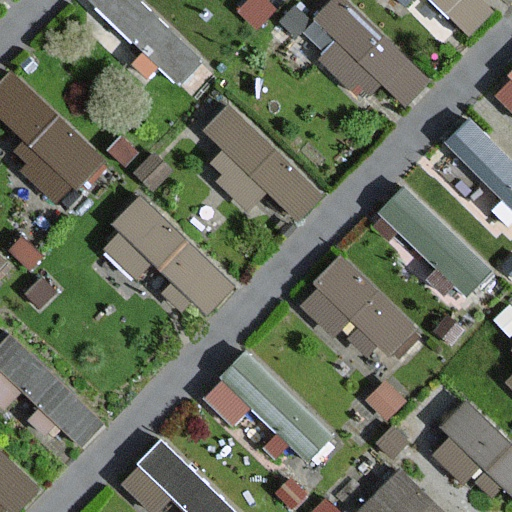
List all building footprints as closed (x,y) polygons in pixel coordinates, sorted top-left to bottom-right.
[(158,0),(99,0),(181,77),(209,47),(158,0)] [(360,0),(324,0),(299,26),(391,113),(433,70),(360,0)] [(440,0),(469,26),(493,0),(440,0)] [(0,126),(72,193),(112,150),(12,57),(0,70),(0,126)] [(511,60),(490,80),(511,104),(511,60)] [(229,91),(204,118),(227,140),(205,164),(247,202),(266,182),(299,212),(328,181),(229,91)] [(511,151),(471,108),(447,131),(511,197),(511,151)] [(412,172),(381,202),(464,288),(495,258),(412,172)] [(185,317),(232,269),(147,188),(100,236),(185,317)] [(0,261),(10,253),(0,242),(0,261)] [(342,245),(299,289),(385,372),(428,327),(342,245)] [(13,325),(0,339),(0,394),(13,406),(28,391),(82,441),(109,412),(13,325)] [(294,466),(343,420),(306,380),(292,393),(249,347),(214,379),(294,466)] [(511,485),(511,434),(471,395),(429,440),(467,476),(483,459),(511,485)] [(243,511),(169,429),(120,473),(153,509),(179,486),(202,511),(243,511)] [(0,436),(0,511),(36,488),(0,436)] [(457,511),(401,459),(363,500),(376,511),(457,511)]
